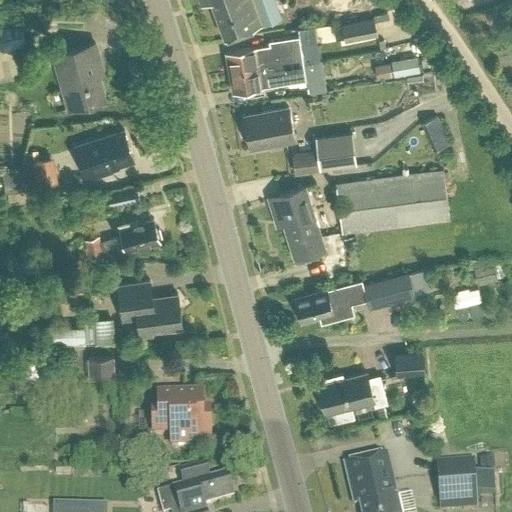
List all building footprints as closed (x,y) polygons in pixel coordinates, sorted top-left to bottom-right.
[(261,23),(281,16),(275,0),(200,0),(202,4),(212,0),(225,37),(261,23)] [(384,25),(407,22),(405,6),(382,9),(384,25)] [(346,39),(379,33),(375,16),(343,23),(346,39)] [(288,62),(302,60),(297,35),(267,40),(268,44),(227,51),(230,69),(264,63),(288,62)] [(68,107),(105,97),(94,56),(98,54),(94,41),(53,52),(68,107)] [(416,56),(392,61),(395,75),(418,70),(416,56)] [(264,63),(230,69),(234,89),(304,76),(302,60),(288,62),(264,63)] [(295,138),(289,105),(262,110),(262,112),(245,115),(246,123),(244,124),(242,127),(243,134),(246,137),(249,136),(250,144),(267,141),(268,143),(295,138)] [(424,120),(430,132),(442,127),(437,114),(424,120)] [(75,144),(86,178),(113,170),(112,168),(119,166),(118,164),(134,158),(124,128),(75,144)] [(296,170),(357,162),(352,130),(317,135),(319,148),(293,151),(296,170)] [(6,191),(16,189),(36,186),(33,165),(3,169),(6,191)] [(53,166),(35,169),(38,185),(56,182),(53,166)] [(356,229),(424,221),(448,218),(450,217),(443,167),(336,181),(342,232),(356,229)] [(259,176),(242,180),(247,198),(264,193),(259,176)] [(325,246),(305,183),(267,195),(274,216),(280,214),(294,256),(325,246)] [(108,205),(140,198),(137,184),(105,191),(108,205)] [(155,226),(153,216),(139,220),(139,217),(119,222),(122,234),(100,240),(99,235),(86,239),(91,258),(159,240),(158,236),(161,235),(159,226),(155,226)] [(370,307),(416,294),(409,269),(363,282),(370,307)] [(152,299),(150,282),(117,287),(122,321),(138,319),(140,337),(152,336),(152,331),(182,327),(177,296),(152,299)] [(321,321),(354,312),(346,282),(295,296),(302,319),(320,315),(321,321)] [(0,314),(10,314),(9,305),(0,305),(0,314)] [(114,340),(112,317),(94,318),(96,341),(114,340)] [(96,341),(94,318),(84,319),(85,342),(96,341)] [(46,343),(85,342),(84,325),(46,327),(46,343)] [(425,368),(423,349),(394,351),(395,370),(425,368)] [(91,380),(116,378),(115,354),(89,355),(91,380)] [(368,376),(366,371),(343,377),(342,372),(332,374),(333,379),(318,383),(326,413),(328,412),(329,419),(333,421),(351,417),(353,413),(351,406),(374,400),(375,404),(387,401),(379,373),(368,376)] [(0,379),(0,400),(9,401),(9,380),(0,379)] [(201,413),(201,397),(159,398),(159,414),(152,414),(153,446),(170,446),(170,456),(199,456),(199,449),(212,449),(212,436),(209,436),(209,413),(201,413)] [(398,511),(387,458),(344,467),(354,509),(359,508),(359,511),(398,511)] [(492,476),(475,477),(474,461),(439,464),(441,511),(467,511),(477,511),(476,496),(494,495),(492,476)] [(179,475),(182,489),(158,496),(162,511),(204,511),(204,508),(232,501),(226,478),(208,482),(204,468),(179,475)] [(403,494),(406,511),(422,511),(418,491),(403,494)]
